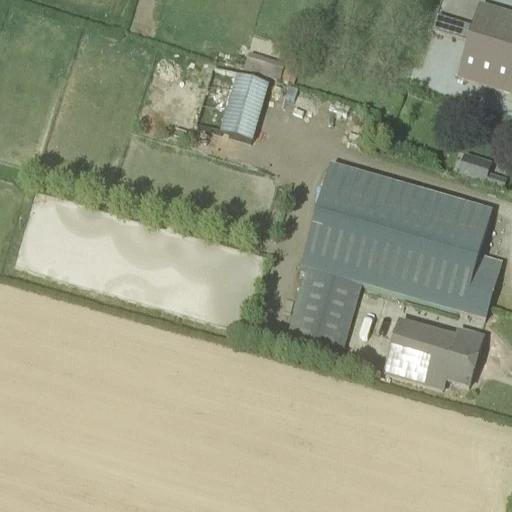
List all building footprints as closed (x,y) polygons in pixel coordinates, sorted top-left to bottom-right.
[(511,59),(511,19),(478,9),(473,26),(472,31),(467,46),(511,59)] [(458,27),(454,42),(467,46),(472,31),(458,27)] [(511,96),(511,59),(467,46),(457,80),(511,96)] [(283,66),(250,56),(247,70),(279,80),(278,83),(292,88),(299,66),(284,62),(283,66)] [(254,145),(271,87),(238,78),(221,136),(254,145)] [(486,189),(493,166),(466,157),(459,180),(486,189)] [(485,324),(501,266),(479,260),(493,215),(330,168),(300,271),(308,273),(289,338),(344,354),(363,289),(485,324)] [(469,391),(483,342),(458,334),(451,357),(395,341),(385,377),(442,394),(445,384),(469,391)]
